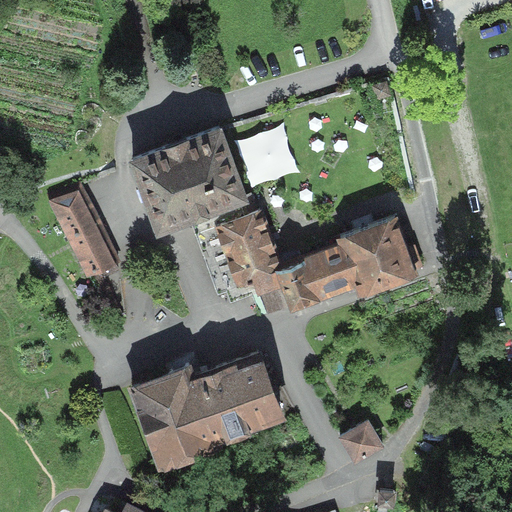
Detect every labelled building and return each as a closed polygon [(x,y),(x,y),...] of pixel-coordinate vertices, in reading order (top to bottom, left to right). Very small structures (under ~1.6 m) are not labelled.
[(255,186),(301,167),(283,123),(237,141),(255,186)] [(422,276),(400,219),(283,265),(257,197),(250,200),(223,130),(131,165),(159,235),(192,222),(226,310),(290,285),(300,311),(362,287),(367,298),(422,276)] [(80,285),(122,266),(85,185),(43,205),(80,285)] [(83,285),(103,327),(127,316),(124,280),(118,269),(83,285)] [(133,385),(163,463),(220,442),(218,437),(248,426),(250,432),(255,434),(264,431),(265,426),(264,421),(284,414),(260,352),(194,376),(190,364),(133,385)] [(372,421),(342,438),(358,466),(388,449),(372,421)]
